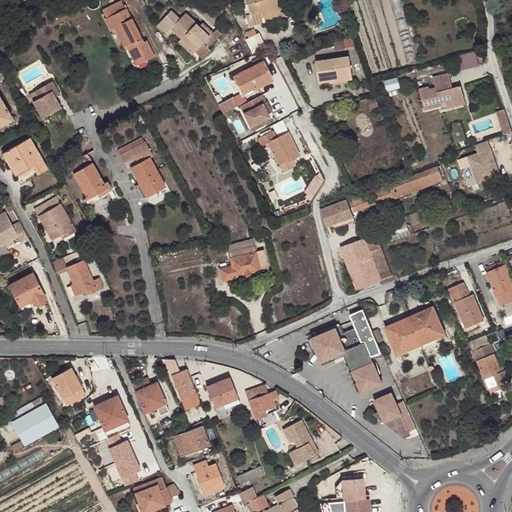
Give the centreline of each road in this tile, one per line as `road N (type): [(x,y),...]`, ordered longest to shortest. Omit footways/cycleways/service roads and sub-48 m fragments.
road 1 (unknown): [(158,345),(137,224),(88,127),(177,81)]
road 2 (secondary): [(427,483),(231,353)]
road 3 (residential): [(0,171),(46,257),(77,345)]
road 4 (unclassified): [(111,345),(195,511)]
road 5 (residential): [(511,244),(336,304)]
road 6 (residential): [(280,57),(338,173),(331,183)]
road 7 (residential): [(331,183),(314,205),(336,304)]
road 8 (secondary): [(231,353),(111,345)]
road 9 (residential): [(486,0),(489,48),(511,116)]
